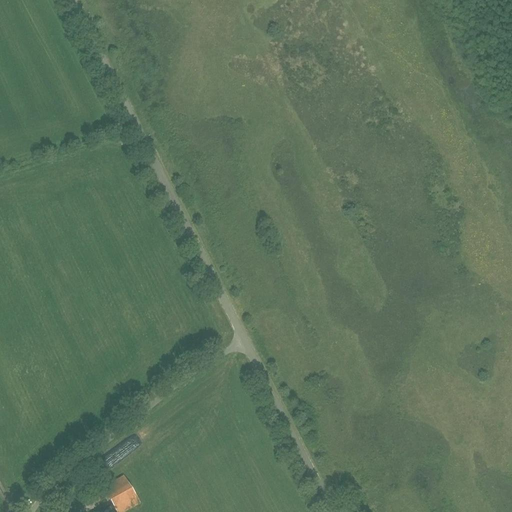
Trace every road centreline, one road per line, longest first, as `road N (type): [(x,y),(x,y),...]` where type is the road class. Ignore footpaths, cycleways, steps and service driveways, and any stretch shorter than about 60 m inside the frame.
road 1 (unclassified): [(244,341),(72,0)]
road 2 (unclassified): [(44,511),(131,420),(244,341)]
road 3 (unclassified): [(334,511),(244,341)]
